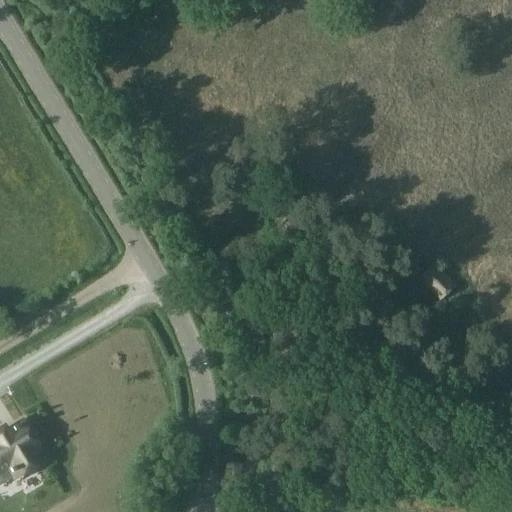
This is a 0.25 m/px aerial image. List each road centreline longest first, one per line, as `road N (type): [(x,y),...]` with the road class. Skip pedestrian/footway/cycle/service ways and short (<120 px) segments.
road 1 (unclassified): [(206,511),(197,363),(166,295),(0,18)]
road 2 (track): [(258,481),(340,436),(449,405),(511,407)]
road 3 (track): [(0,348),(145,261)]
